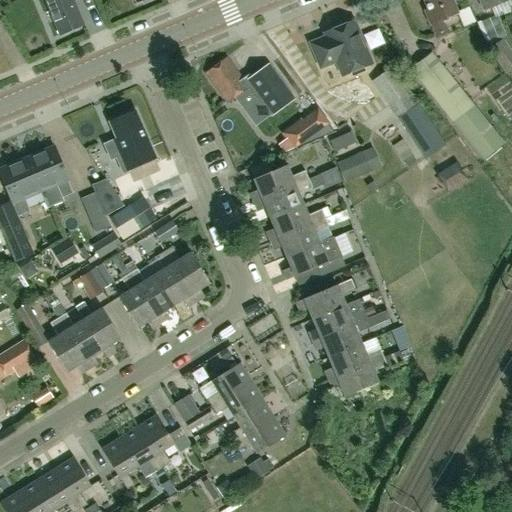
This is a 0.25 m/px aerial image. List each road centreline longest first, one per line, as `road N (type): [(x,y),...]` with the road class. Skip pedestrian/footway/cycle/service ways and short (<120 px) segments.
road 1 (residential): [(0,461),(235,324),(245,306),(243,284),(143,46)]
road 2 (tertiary): [(0,109),(143,46)]
road 3 (tertiary): [(143,46),(256,0)]
